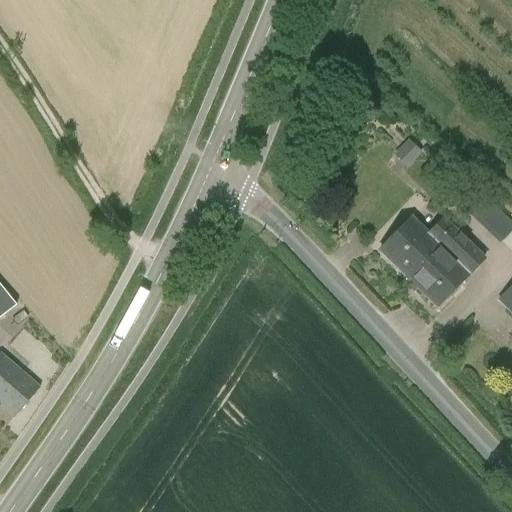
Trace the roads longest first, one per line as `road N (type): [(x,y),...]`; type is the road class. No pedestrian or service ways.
road 1 (tertiary): [(511,474),(248,192),(212,164)]
road 2 (tertiary): [(9,511),(134,321),(212,164)]
road 3 (tertiary): [(212,164),(280,0)]
